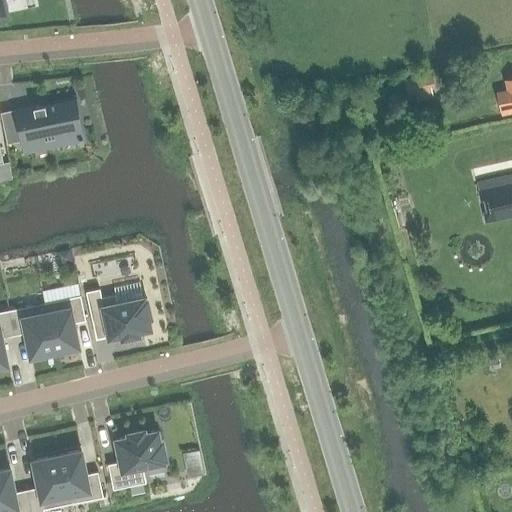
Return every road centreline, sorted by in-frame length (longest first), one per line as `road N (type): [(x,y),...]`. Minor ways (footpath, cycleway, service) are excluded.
road 1 (secondary): [(301,339),(209,31)]
road 2 (residential): [(0,414),(266,348)]
road 3 (secondary): [(353,511),(301,339)]
road 4 (residential): [(0,53),(174,37)]
